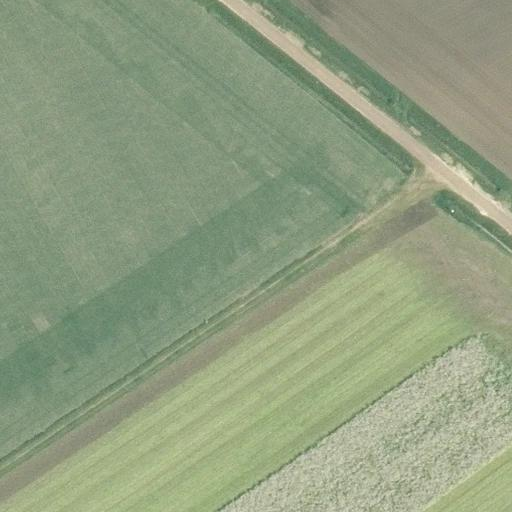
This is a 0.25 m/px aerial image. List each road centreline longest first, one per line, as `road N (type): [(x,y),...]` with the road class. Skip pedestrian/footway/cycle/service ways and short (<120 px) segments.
road 1 (track): [(0,469),(442,172)]
road 2 (unclassified): [(511,228),(231,0)]
